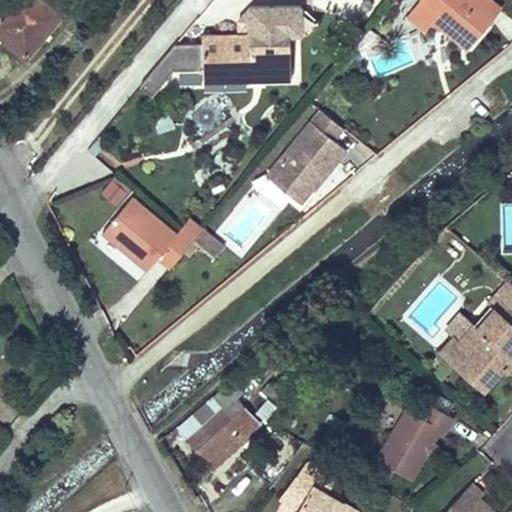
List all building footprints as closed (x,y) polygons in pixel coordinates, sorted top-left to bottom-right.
[(13,0),(0,16),(0,34),(25,56),(70,0),(13,0)] [(433,17),(467,46),(500,5),(493,0),(421,0),(437,11),(433,17)] [(202,34),(202,43),(173,44),(139,84),(151,94),(173,68),(202,68),(249,67),(249,70),(290,69),(290,32),(286,31),(286,9),(248,10),(248,32),(202,34)] [(368,27),(356,42),(363,48),(375,33),(368,27)] [(249,67),(202,68),(202,81),(289,79),(290,69),(249,70),(249,67)] [(319,108),(264,173),(289,195),(302,180),(308,186),(311,188),(344,149),(331,138),(341,127),(319,108)] [(110,176),(100,191),(118,203),(128,188),(110,176)] [(302,180),(289,195),(296,200),(308,186),(302,180)] [(178,256),(195,237),(181,225),(176,230),(132,193),(102,228),(147,266),(158,253),(171,265),(178,256)] [(181,225),(195,237),(206,223),(192,211),(181,225)] [(511,293),(496,311),(499,315),(511,301),(511,293)] [(476,324),(467,335),(500,366),(511,353),(511,301),(499,315),(496,311),(480,328),(476,324)] [(349,302),(303,353),(315,363),(360,312),(349,302)] [(466,351),(454,364),(483,392),(501,372),(498,369),(500,366),(467,335),(459,343),(466,351)] [(459,343),(454,339),(441,352),(454,364),(466,351),(459,343)] [(505,376),(511,368),(511,353),(500,366),(498,369),(501,372),(505,376)] [(177,426),(213,467),(246,437),(245,435),(258,422),(243,406),(233,415),(224,406),(234,398),(244,390),(233,378),(177,426)] [(265,395),(254,406),(263,415),(283,394),(267,380),(259,389),(265,395)] [(243,406),(234,398),(224,406),(233,415),(243,406)] [(406,479),(423,452),(429,443),(438,429),(442,431),(451,417),(427,402),(419,414),(406,406),(374,459),(406,479)] [(429,443),(423,452),(429,456),(435,447),(429,443)] [(302,510),(300,511),(359,511),(326,493),(334,479),(309,465),(284,500),(302,510)] [(469,486),(443,511),(483,511),(483,507),(476,499),(479,496),(469,486)]
